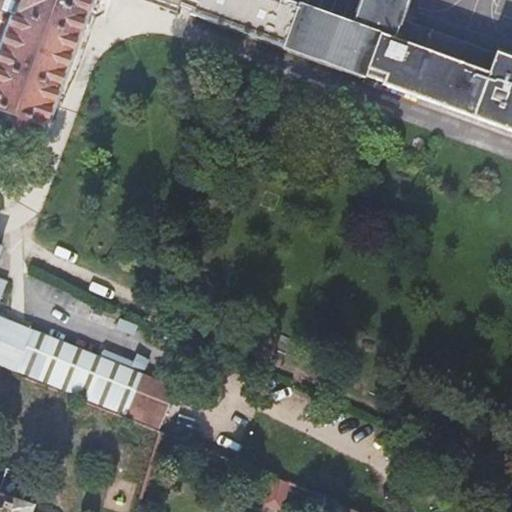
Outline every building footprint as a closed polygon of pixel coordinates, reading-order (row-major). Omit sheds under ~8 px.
[(0,0),(0,11),(16,17),(0,62),(0,109),(46,126),(92,0),(0,0)] [(511,60),(402,20),(409,0),(366,0),(356,27),(283,0),(197,0),(192,15),(511,133),(511,60)] [(0,366),(70,395),(143,426),(161,382),(130,369),(137,354),(124,348),(120,357),(91,345),(88,353),(80,371),(67,366),(72,356),(9,330),(13,322),(0,316),(0,366)] [(88,353),(13,322),(9,330),(72,356),(67,366),(80,371),(88,353)] [(282,510),(289,486),(273,479),(265,505),(282,510)] [(0,511),(35,511),(39,502),(12,494),(8,510),(0,508),(0,511)]
